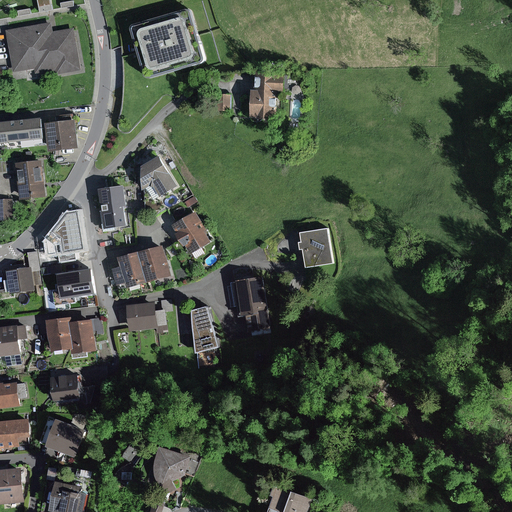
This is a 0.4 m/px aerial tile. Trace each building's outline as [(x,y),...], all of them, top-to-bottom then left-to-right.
[(55,0),(43,0),(45,10),(57,8),(55,0)] [(195,9),(138,26),(154,79),(211,61),(195,9)] [(39,67),(40,73),(57,70),(58,74),(86,69),(78,27),(55,31),(54,22),(10,29),(17,70),(39,67)] [(282,119),(282,93),(287,94),(288,74),(283,74),(283,71),(261,71),(261,89),(256,89),(256,118),(260,118),(260,119),(282,119)] [(234,93),(224,93),(224,103),(234,103),(234,93)] [(47,115),(23,117),(26,138),(49,136),(47,115)] [(23,117),(0,119),(0,123),(2,140),(26,138),(23,117)] [(82,117),(50,121),(54,148),(67,146),(85,144),(82,117)] [(164,154),(146,164),(148,190),(151,188),(158,200),(181,186),(164,154)] [(45,159),(20,162),(24,198),(50,194),(45,159)] [(111,227),(132,223),(128,204),(131,204),(128,183),(105,187),(107,204),(106,204),(111,227)] [(17,198),(0,199),(1,220),(19,219),(17,198)] [(85,210),(68,212),(69,220),(60,221),(61,227),(56,228),(59,253),(92,249),(88,223),(88,217),(85,218),(85,210)] [(201,210),(178,224),(195,254),(219,240),(201,210)] [(333,226),(306,230),(308,240),(305,240),(306,248),(309,248),(312,266),(339,261),(333,226)] [(169,244),(145,250),(154,281),(177,275),(169,244)] [(41,250),(32,251),(34,266),(12,269),(15,292),(38,289),(35,269),(43,268),(41,250)] [(122,285),(131,282),(132,287),(154,281),(145,250),(123,256),(126,264),(117,267),(122,285)] [(66,271),(64,263),(55,265),(56,273),(66,271)] [(97,294),(94,270),(61,275),(63,291),(56,291),(57,305),(77,303),(76,297),(97,294)] [(267,274),(238,279),(245,315),(252,314),(255,330),(277,326),(274,310),(267,274)] [(163,327),(163,324),(171,323),(170,312),(176,311),(175,299),(166,300),(167,309),(161,309),(160,300),(131,303),(135,330),(163,327)] [(213,306),(197,308),(201,351),(224,345),(213,306)] [(80,347),(77,319),(76,316),(53,318),(56,350),(80,347)] [(102,348),(100,332),(105,331),(104,317),(77,319),(80,347),(79,350),(102,348)] [(0,355),(26,352),(25,338),(32,337),(30,323),(22,324),(4,326),(4,328),(0,328),(0,355)] [(84,373),(55,376),(58,400),(87,397),(84,373)] [(22,381),(0,383),(0,407),(25,404),(22,381)] [(90,429),(55,417),(46,441),(81,454),(90,429)] [(0,420),(0,448),(25,446),(24,437),(35,436),(34,418),(0,420)] [(186,451),(165,445),(159,465),(164,491),(175,495),(182,490),(176,481),(190,476),(196,454),(186,451)] [(26,466),(0,469),(0,504),(30,501),(26,466)] [(83,511),(88,486),(63,481),(57,511),(63,511),(83,511)] [(288,511),(315,511),(319,504),(317,503),(318,498),(280,484),(276,495),(278,496),(274,507),(288,511)] [(169,511),(173,505),(157,499),(152,511),(169,511)]
